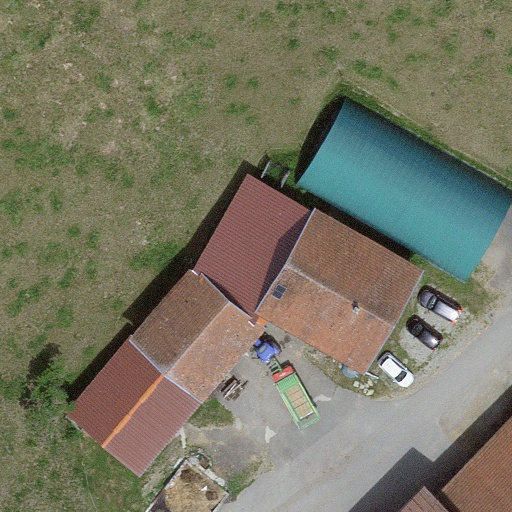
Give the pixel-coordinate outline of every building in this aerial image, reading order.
[(511,178),(345,88),(298,173),(472,267),(511,193),(511,178)] [(430,267),(322,206),(264,306),(373,368),(430,267)] [(270,324),(198,262),(70,410),(143,472),(270,324)] [(511,511),(511,422),(446,490),(468,511),(511,511)] [(468,511),(446,490),(433,477),(400,511),(468,511)]
